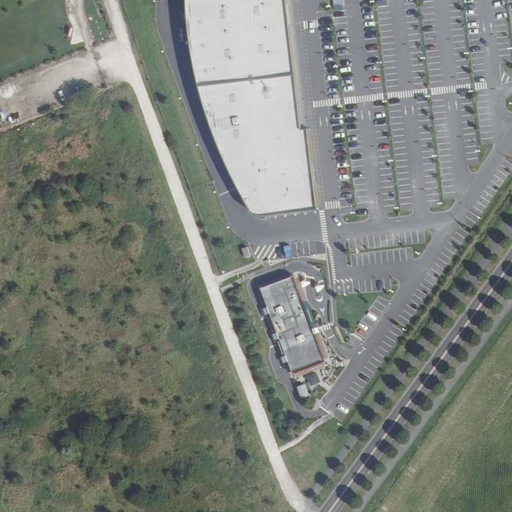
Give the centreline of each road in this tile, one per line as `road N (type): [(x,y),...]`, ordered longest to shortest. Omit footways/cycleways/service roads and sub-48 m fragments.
road 1 (track): [(296,511),(117,0)]
road 2 (primary): [(328,511),(511,260)]
